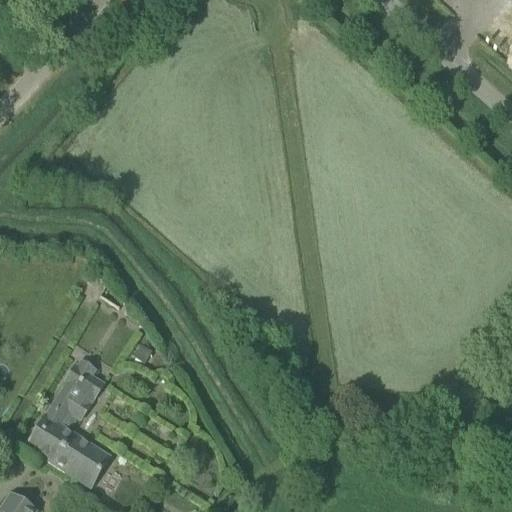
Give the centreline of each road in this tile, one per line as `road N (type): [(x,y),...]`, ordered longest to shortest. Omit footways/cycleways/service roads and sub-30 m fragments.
road 1 (track): [(0,219),(102,230),(162,298),(274,474),(278,511)]
road 2 (unclassified): [(511,110),(385,0)]
road 3 (unclassified): [(0,110),(95,0)]
